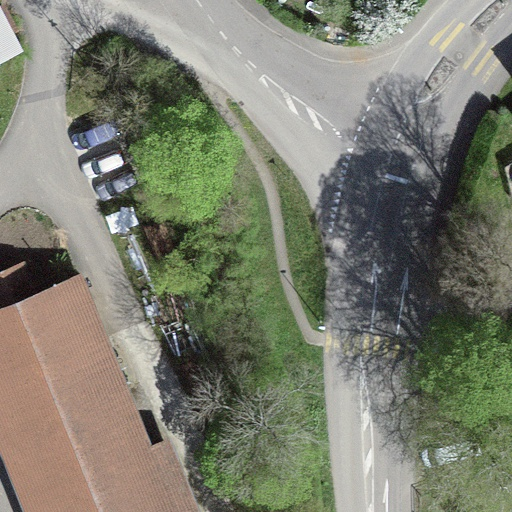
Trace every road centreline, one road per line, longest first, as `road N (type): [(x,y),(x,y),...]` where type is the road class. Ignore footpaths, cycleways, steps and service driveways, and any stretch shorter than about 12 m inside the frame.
road 1 (residential): [(371,511),(365,344),(399,166)]
road 2 (residential): [(184,0),(205,33),(399,166)]
road 3 (residential): [(399,166),(443,67),(505,0)]
